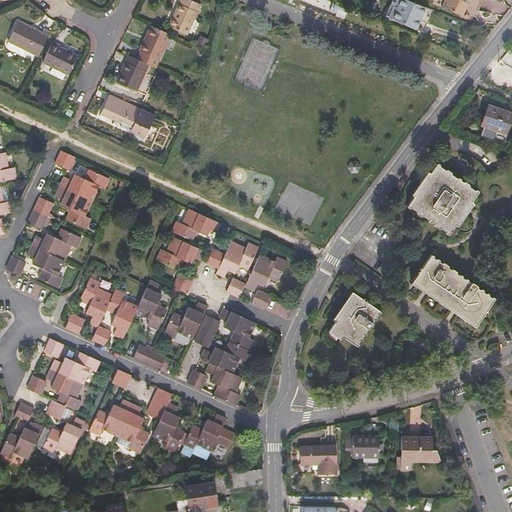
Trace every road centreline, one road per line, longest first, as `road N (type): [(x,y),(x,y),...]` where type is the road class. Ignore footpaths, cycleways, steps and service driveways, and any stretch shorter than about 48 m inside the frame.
road 1 (tertiary): [(472,80),(325,273),(293,344),(279,416)]
road 2 (residential): [(279,416),(252,420),(34,325)]
road 3 (residential): [(472,80),(254,0)]
road 4 (residential): [(451,379),(347,408),(279,416)]
road 5 (residential): [(451,379),(498,511)]
road 6 (residential): [(0,261),(63,136)]
road 7 (residential): [(131,0),(74,120)]
